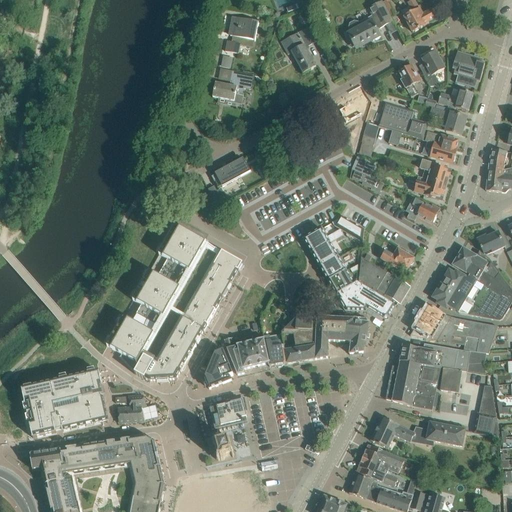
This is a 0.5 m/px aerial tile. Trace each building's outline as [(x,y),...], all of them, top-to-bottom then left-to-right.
[(391,18),(397,15),(388,0),(383,3),(391,18)] [(431,10),(423,15),(422,15),(414,0),(408,3),(410,7),(401,12),(413,33),(425,27),(424,25),(436,18),(431,10)] [(369,9),(373,17),(375,20),(370,23),(368,19),(360,23),(355,21),(350,24),(349,29),(351,33),(347,35),(356,51),(381,37),(377,31),(392,22),(381,2),(377,4),(376,5),(369,9)] [(297,5),(286,9),(288,13),(299,9),(297,5)] [(227,42),(225,52),(239,55),(241,46),(253,49),(255,42),(259,23),(234,18),(234,19),(233,19),(229,36),(231,36),(231,37),(234,37),(233,41),(233,43),(227,42)] [(319,42),(314,33),(311,27),(298,34),(282,43),(289,56),(292,54),(303,75),(316,68),(306,49),(319,42)] [(484,60),(458,52),(453,70),(455,70),(454,75),(458,76),(455,84),(475,89),(477,82),(480,83),(485,65),(482,65),(484,60)] [(442,66),(444,65),(443,58),(438,58),(436,53),(423,60),(425,64),(419,67),(430,87),(441,86),(434,75),(444,70),(442,66)] [(420,82),(416,75),(411,67),(400,73),(404,80),(401,82),(406,90),(406,89),(411,99),(418,95),(413,86),(420,82)] [(244,89),(250,91),(251,91),(254,76),(242,74),(232,72),(230,82),(232,83),(232,87),(216,83),(213,98),(227,101),(226,103),(242,106),(244,94),(243,94),(244,89)] [(339,111),(344,119),(346,123),(362,114),(358,107),(369,101),(364,91),(351,98),(353,103),(350,105),(347,101),(342,103),(344,108),(339,111)] [(473,95),(464,92),(461,91),(458,99),(441,94),(438,104),(449,107),(468,113),(473,95)] [(437,102),(427,100),(426,106),(435,108),(436,103),(437,102)] [(385,103),(381,116),(426,129),(428,124),(414,120),(416,112),(385,103)] [(435,108),(434,110),(441,112),(447,113),(449,107),(438,104),(436,103),(435,108)] [(467,118),(457,116),(451,114),(447,113),(441,112),(434,110),(432,109),(430,115),(449,121),(445,132),(461,137),(467,118)] [(402,135),(423,141),(426,129),(381,116),(378,126),(367,123),(367,125),(386,130),(392,132),(402,135)] [(367,125),(362,142),(374,146),(378,134),(384,136),(386,130),(367,125)] [(392,132),(389,144),(398,147),(402,135),(392,132)] [(428,133),(425,142),(427,142),(448,148),(449,147),(456,150),(458,141),(441,136),(428,133)] [(371,157),(374,146),(362,142),(359,154),(363,155),(363,158),(368,159),(368,157),(371,157)] [(448,148),(427,142),(425,149),(432,151),(430,158),(453,164),(457,150),(456,150),(449,147),(448,148)] [(505,163),(507,153),(492,150),(489,162),(489,169),(504,171),(505,163)] [(357,158),(355,163),(364,167),(361,175),(370,179),(376,164),(357,158)] [(222,188),(251,172),(243,159),(215,174),(216,175),(212,177),(218,189),(222,187),(222,188)] [(448,169),(439,166),(433,165),(423,162),(421,170),(425,171),(423,179),(447,186),(450,175),(447,174),(448,169)] [(489,169),(486,192),(505,194),(509,190),(511,190),(511,168),(504,171),(489,169)] [(355,172),(352,179),(363,183),(362,185),(373,190),(377,181),(370,179),(361,175),(355,172)] [(444,197),(447,186),(423,179),(419,178),(415,193),(424,196),(439,201),(441,196),(444,197)] [(220,197),(214,201),(218,207),(224,203),(220,197)] [(417,216),(430,223),(432,225),(437,215),(434,213),(436,209),(432,208),(431,208),(413,199),(410,205),(420,210),(417,216)] [(338,221),(333,224),(334,227),(340,230),(346,219),(341,217),(341,216),(340,217),(338,221)] [(340,230),(340,232),(341,233),(341,234),(344,232),(350,222),(346,219),(340,230)] [(344,232),(341,234),(343,237),(347,234),(349,235),(355,225),(350,222),(344,232)] [(355,225),(349,235),(353,238),(360,228),(355,225)] [(122,320),(107,347),(119,354),(122,356),(120,358),(122,360),(136,374),(135,375),(149,383),(176,382),(242,267),(243,265),(243,264),(222,253),(222,254),(215,249),(206,244),(205,243),(185,232),(184,231),(176,227),(176,226),(175,226),(159,256),(168,260),(160,274),(158,277),(149,272),(148,274),(133,301),(134,302),(141,306),(132,323),(123,318),(122,320)] [(360,228),(353,238),(363,243),(364,230),(364,231),(364,230),(360,228)] [(304,240),(303,241),(312,255),(330,244),(331,244),(336,241),(333,236),(327,239),(326,238),(322,231),(322,230),(321,230),(321,231),(304,240)] [(484,254),(485,256),(489,261),(495,258),(492,253),(505,247),(498,233),(487,238),(486,236),(477,240),(481,248),(480,248),(481,250),(482,250),(484,254)] [(330,244),(312,255),(320,269),(338,258),(330,244)] [(499,274),(489,261),(485,256),(480,252),(476,257),(463,249),(458,258),(495,280),(499,275),(499,274)] [(414,260),(406,255),(398,250),(394,258),(385,252),(381,260),(397,270),(399,267),(407,272),(411,265),(412,266),(414,263),(413,262),(414,260)] [(338,258),(320,269),(328,283),(346,272),(338,258)] [(469,276),(469,278),(501,297),(491,314),(488,320),(500,322),(502,320),(511,304),(511,291),(511,290),(499,275),(495,280),(458,258),(453,266),(469,276)] [(411,288),(402,283),(396,279),(361,259),(360,280),(400,306),(411,288)] [(346,272),(328,283),(336,297),(355,286),(354,286),(347,273),(346,272)] [(465,278),(456,273),(455,275),(449,272),(445,279),(443,279),(442,282),(442,284),(441,285),(491,314),(501,297),(469,278),(467,280),(465,278)] [(355,286),(336,297),(337,297),(340,302),(345,313),(366,313),(368,311),(384,320),(389,319),(396,307),(357,284),(354,286),(355,286)] [(488,320),(491,314),(441,285),(440,287),(439,287),(437,290),(438,291),(433,298),(439,302),(437,304),(446,310),(448,307),(460,314),(488,320)] [(446,316),(437,311),(429,306),(410,337),(465,347),(464,352),(470,353),(483,355),(489,356),(498,328),(456,320),(446,316)] [(351,343),(354,320),(316,319),(316,320),(313,320),(313,318),(298,317),(282,334),(282,336),(288,335),(294,336),(296,349),(285,351),(287,365),(293,364),(293,367),(309,365),(309,362),(328,359),(328,342),(330,342),(351,343)] [(367,332),(368,320),(354,319),(351,343),(350,355),(363,353),(367,332)] [(263,337),(264,340),(269,364),(269,368),(276,367),(278,368),(282,368),(283,366),(287,365),(285,351),(284,347),(281,348),(280,343),(271,344),(272,347),(267,348),(267,345),(270,344),(269,336),(263,337)] [(244,370),(269,364),(264,340),(253,343),(252,338),(246,339),(246,340),(238,342),(238,341),(233,342),(232,340),(225,341),(227,350),(238,376),(244,374),(244,370)] [(423,351),(403,347),(400,362),(420,366),(440,369),(443,369),(462,372),(467,373),(468,371),(468,370),(469,364),(469,358),(470,353),(464,352),(424,345),(423,351)] [(215,354),(204,378),(209,390),(211,389),(231,381),(230,377),(233,376),(223,351),(215,354)] [(434,403),(440,369),(400,362),(392,402),(412,408),(432,412),(434,403)] [(468,370),(468,371),(486,373),(485,362),(469,364),(468,370)] [(460,387),(462,372),(443,369),(440,391),(458,394),(460,387)] [(25,389),(22,390),(33,439),(37,438),(109,422),(109,420),(103,397),(103,396),(102,396),(103,395),(101,387),(103,386),(99,372),(67,380),(68,381),(68,382),(64,383),(61,384),(61,382),(61,381),(35,387),(32,388),(32,390),(28,391),(26,392),(25,390),(25,389)] [(476,425),(474,433),(499,438),(498,430),(491,388),(484,387),(479,415),(478,415),(476,425)] [(130,409),(128,409),(118,410),(119,425),(145,423),(142,407),(146,406),(144,397),(128,398),(129,404),(130,409)] [(248,423),(243,401),(210,408),(215,431),(242,425),(248,423)] [(371,442),(380,446),(388,450),(395,437),(410,444),(415,434),(382,419),(371,442)] [(465,431),(430,424),(426,441),(462,448),(465,431)] [(30,456),(32,470),(42,469),(51,511),(160,511),(165,486),(155,443),(147,438),(30,456)] [(232,458),(234,458),(234,456),(234,453),(233,454),(230,442),(230,440),(229,440),(228,438),(227,438),(228,441),(216,444),(213,442),(212,445),(215,446),(218,457),(216,461),(219,462),(220,460),(221,461),(224,460),(226,458),(232,456),(232,458)] [(404,462),(380,452),(371,448),(369,452),(367,452),(363,459),(388,470),(399,475),(401,470),(404,462)] [(360,474),(394,489),(397,490),(400,482),(386,475),(388,470),(363,459),(360,468),(362,469),(360,474)] [(509,469),(509,461),(505,461),(502,461),(501,461),(502,469),(509,469)] [(182,485),(176,511),(268,511),(258,466),(183,484),(182,484),(182,485)] [(378,484),(356,476),(349,495),(385,507),(399,511),(407,511),(408,509),(418,511),(419,511),(424,495),(413,492),(412,495),(402,492),(401,495),(377,487),(378,484)] [(431,495),(425,511),(441,511),(442,511),(445,499),(431,495)] [(318,511),(344,511),(347,506),(324,497),(318,511)]
